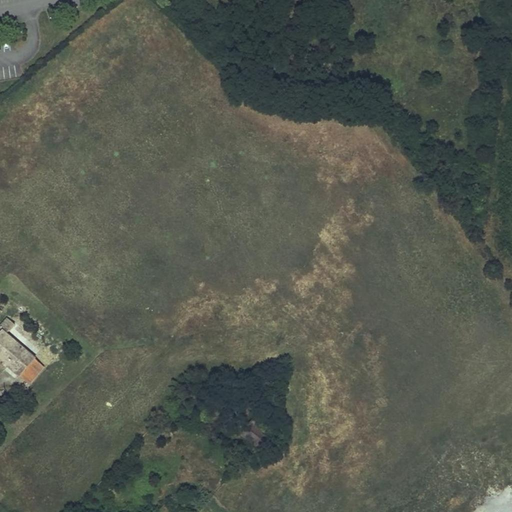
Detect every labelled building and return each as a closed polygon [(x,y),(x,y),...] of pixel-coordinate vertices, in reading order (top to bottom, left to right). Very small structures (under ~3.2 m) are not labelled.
[(15,325),(9,319),(0,329),(3,332),(0,335),(0,358),(9,366),(17,358),(28,367),(35,359),(7,335),(15,325)] [(28,367),(17,358),(9,366),(20,376),(21,375),(28,367)] [(45,367),(35,359),(28,367),(21,375),(31,383),(45,367)] [(273,436),(253,421),(243,435),(263,450),(273,436)] [(223,453),(187,424),(169,447),(173,451),(180,456),(213,483),(223,470),(215,464),(223,453)] [(180,456),(173,451),(169,456),(176,462),(180,456)]
